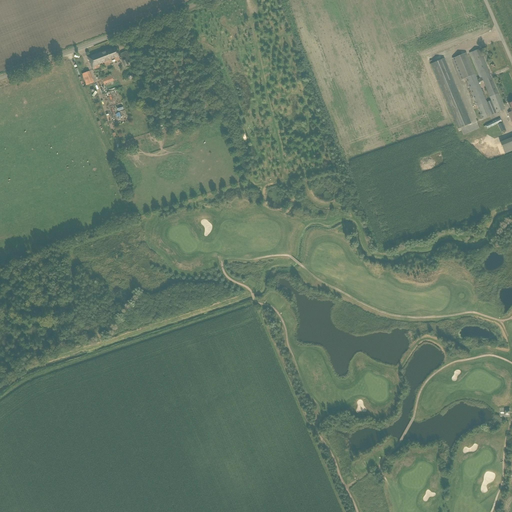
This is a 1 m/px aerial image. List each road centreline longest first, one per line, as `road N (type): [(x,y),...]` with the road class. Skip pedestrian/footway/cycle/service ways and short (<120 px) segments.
road 1 (unclassified): [(0,82),(213,0)]
road 2 (track): [(68,55),(136,219),(142,217)]
road 3 (track): [(261,304),(305,421),(315,428)]
